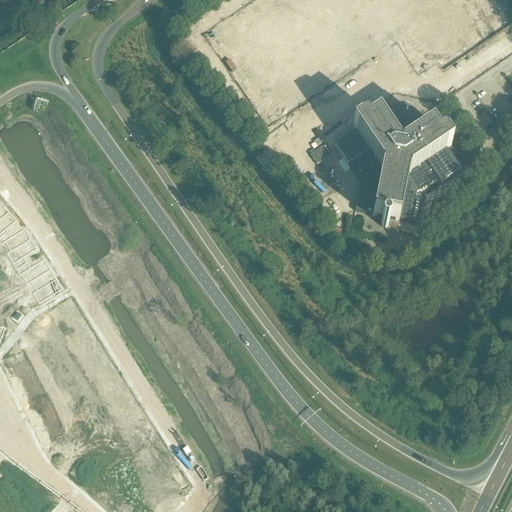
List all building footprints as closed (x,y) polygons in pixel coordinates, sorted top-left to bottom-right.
[(511,24),(511,23),(496,0),(256,0),(204,35),(267,128),(396,41),(419,74),(437,62),(443,71),(511,24)] [(383,219),(383,222),(382,222),(381,223),(381,224),(380,225),(380,226),(380,227),(381,228),(382,229),(383,229),(384,230),(385,230),(385,229),(386,229),(387,229),(387,228),(388,227),(388,226),(388,225),(388,224),(387,224),(387,223),(387,220),(399,222),(416,225),(422,197),(440,184),(441,185),(460,172),(446,151),(451,147),(444,138),(443,136),(441,136),(439,137),(437,138),(422,114),(418,117),(416,115),(415,114),(413,113),(412,112),(412,111),(412,110),(412,109),(411,108),(411,107),(410,106),(409,106),(408,105),(407,105),(406,105),(405,106),(404,106),(403,107),(402,108),(402,109),(402,110),(400,110),(398,111),(396,111),(394,112),(392,109),(368,124),(367,123),(365,121),(364,121),(361,121),(352,128),(355,133),(334,147),(347,166),(348,166),(360,184),(355,213),(372,216),(372,217),(383,219)] [(317,166),(332,155),(326,146),(310,156),(317,166)] [(1,204),(0,204),(0,219),(9,213),(1,204)] [(9,213),(0,219),(0,235),(16,222),(9,213)] [(7,232),(0,237),(0,245),(4,243),(10,252),(30,240),(29,238),(30,237),(27,231),(25,232),(24,230),(10,238),(7,232)] [(30,240),(10,252),(17,262),(12,265),(16,270),(26,264),(23,258),(36,250),(35,248),(37,247),(33,241),(31,242),(30,240)] [(26,264),(16,270),(19,276),(24,273),(30,283),(50,270),(44,260),(30,269),(26,264)] [(50,270),(30,283),(37,292),(56,280),(50,270)] [(56,280),(37,292),(43,302),(62,290),(56,280)] [(68,297),(48,309),(55,320),(74,307),(68,297)] [(74,307),(55,320),(61,329),(80,317),(74,307)] [(17,313),(13,319),(17,322),(21,316),(17,313)] [(80,317),(61,329),(67,339),(63,342),(66,347),(77,341),(74,335),(87,327),(80,317)] [(77,341),(66,347),(70,353),(74,350),(80,360),(100,348),(93,337),(80,346),(77,341)] [(100,348),(80,360),(86,370),(82,372),(85,378),(96,371),(93,366),(106,358),(100,348)] [(22,351),(4,360),(9,370),(27,361),(22,351)] [(27,361),(9,370),(14,380),(32,370),(27,361)] [(96,371),(85,378),(89,384),(93,381),(99,391),(119,378),(118,377),(119,376),(115,369),(114,370),(113,368),(99,377),(96,371)] [(32,370),(14,380),(19,389),(37,380),(32,370)] [(119,378),(99,391),(106,400),(101,403),(105,409),(115,402),(112,397),(125,388),(124,386),(125,385),(122,379),(120,380),(119,378)] [(37,380),(19,389),(24,399),(42,390),(37,380)] [(42,390),(24,399),(28,409),(47,399),(42,390)] [(47,399),(28,409),(33,418),(52,409),(47,399)] [(115,402),(105,409),(108,414),(113,412),(119,421),(138,409),(132,399),(119,407),(115,402)] [(52,409),(33,418),(38,428),(57,419),(52,409)] [(138,409),(119,421),(125,431),(120,434),(124,440),(135,433),(131,428),(145,419),(138,409)] [(57,419),(38,428),(43,438),(44,438),(47,444),(55,440),(52,434),(62,429),(57,419)] [(135,433),(124,440),(127,445),(132,442),(138,452),(158,440),(151,430),(138,438),(135,433)] [(158,440),(138,452),(144,462),(164,449),(158,440)] [(164,449),(144,462),(150,472),(148,473),(152,479),(161,472),(158,467),(170,460),(164,449)] [(81,459),(68,474),(77,481),(89,467),(81,459)] [(89,467),(77,481),(85,488),(97,474),(89,467)] [(5,478),(0,483),(0,486),(6,493),(20,479),(11,471),(5,478)] [(170,475),(163,484),(179,498),(186,489),(181,485),(184,481),(174,472),(170,475)] [(97,474),(85,488),(93,496),(106,481),(97,474)] [(20,479),(6,493),(14,500),(27,486),(20,479)] [(106,481),(93,496),(101,503),(114,488),(106,481)] [(163,484),(156,492),(172,506),(179,498),(163,484)] [(27,486),(14,500),(22,508),(35,494),(27,486)] [(114,488),(101,503),(110,510),(122,495),(114,488)] [(156,492),(149,500),(162,511),(166,511),(172,506),(156,492)] [(35,494),(22,508),(26,511),(32,511),(43,501),(35,494)] [(162,511),(149,500),(142,508),(145,511),(162,511)] [(43,501),(32,511),(48,511),(51,509),(43,501)]
